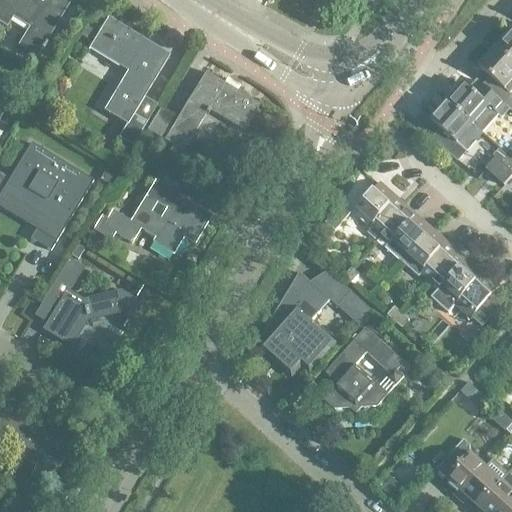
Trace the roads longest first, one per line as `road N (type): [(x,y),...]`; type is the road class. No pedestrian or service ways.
road 1 (tertiary): [(197,356),(351,102)]
road 2 (residential): [(366,511),(197,356)]
road 3 (residential): [(351,102),(192,0)]
road 4 (residential): [(147,436),(0,353)]
road 5 (residential): [(388,41),(443,59),(505,0)]
